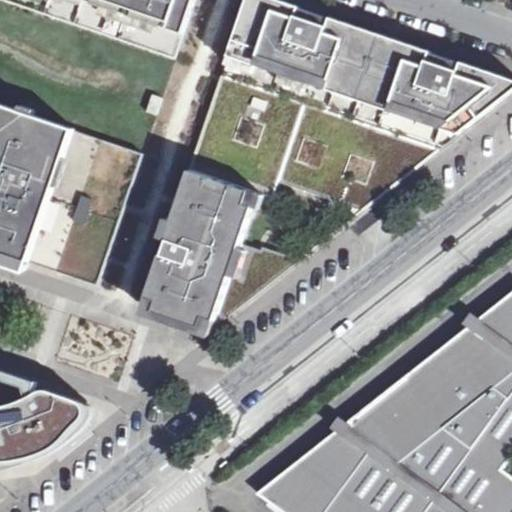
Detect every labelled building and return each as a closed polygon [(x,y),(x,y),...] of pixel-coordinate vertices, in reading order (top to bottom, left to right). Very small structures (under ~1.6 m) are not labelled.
[(197,0),(2,0),(177,59),(197,0)] [(511,83),(266,0),(249,0),(225,74),(447,146),(511,94),(511,83)] [(0,251),(33,262),(99,287),(144,154),(78,132),(2,106),(0,105),(0,251)] [(194,164),(147,303),(216,327),(263,189),(194,164)] [(343,426),(259,491),(286,511),(511,511),(511,294),(476,322),(343,426)] [(0,468),(2,469),(41,462),(68,448),(98,421),(98,413),(94,405),(54,389),(44,390),(45,384),(0,366),(0,468)]
